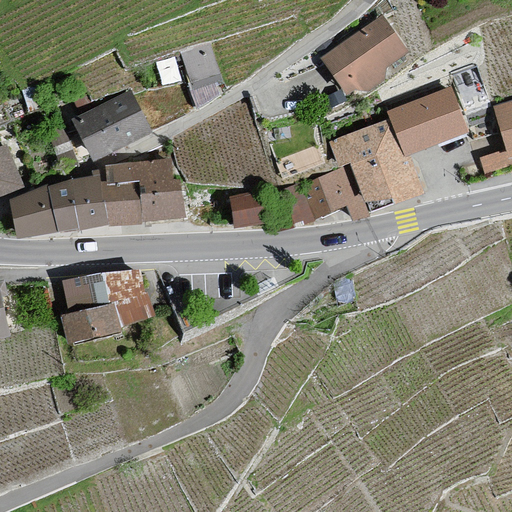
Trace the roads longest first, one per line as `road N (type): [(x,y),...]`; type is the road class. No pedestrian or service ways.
road 1 (unclassified): [(0,505),(221,409),(275,316),(354,257),(360,232)]
road 2 (tertiary): [(0,252),(360,232)]
road 3 (tertiary): [(360,232),(511,198)]
